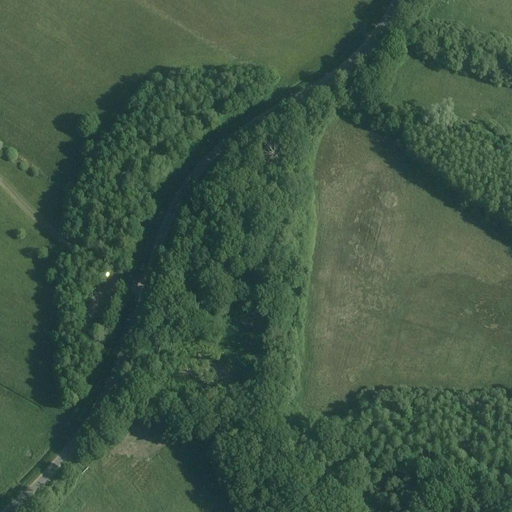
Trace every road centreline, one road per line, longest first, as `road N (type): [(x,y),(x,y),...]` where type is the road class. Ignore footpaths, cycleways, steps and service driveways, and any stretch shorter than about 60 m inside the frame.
road 1 (unclassified): [(6,511),(68,448),(110,384),(169,214),(193,175),(226,142),(352,60),(395,0)]
road 2 (track): [(0,184),(29,217),(128,280)]
